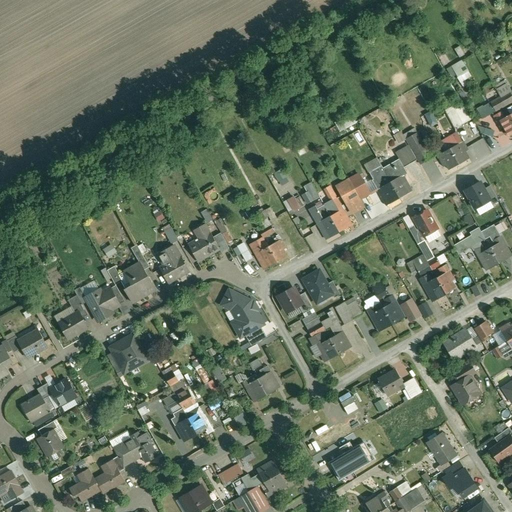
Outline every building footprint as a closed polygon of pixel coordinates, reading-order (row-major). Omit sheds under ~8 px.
[(460,60),(444,68),(449,77),(453,75),(457,82),(468,76),(460,60)] [(505,81),(495,87),(496,88),(497,91),(508,85),(505,81)] [(511,102),(511,94),(511,92),(501,97),(506,106),(511,102)] [(506,106),(501,97),(489,104),(493,113),(506,106)] [(392,101),(386,105),(389,109),(395,106),(392,101)] [(493,113),(489,104),(484,107),(489,116),(493,113)] [(464,124),(458,114),(452,118),(457,127),(464,124)] [(511,116),(511,115),(498,122),(505,135),(508,133),(510,136),(511,135),(511,116)] [(451,127),(442,133),(446,140),(456,135),(451,127)] [(391,135),(396,143),(402,139),(397,131),(391,135)] [(472,145),(477,155),(488,149),(483,139),(472,145)] [(464,141),(451,149),(460,164),(470,159),(466,152),(469,150),(464,141)] [(451,149),(446,152),(442,146),(435,150),(443,165),(446,163),(450,170),(460,164),(451,149)] [(415,161),(407,147),(400,151),(408,165),(415,161)] [(433,158),(428,149),(422,152),(427,161),(433,158)] [(427,161),(422,152),(417,155),(422,164),(427,161)] [(400,159),(383,168),(400,198),(413,191),(404,175),(408,173),(400,159)] [(383,168),(381,166),(370,172),(374,179),(372,180),(387,206),(400,198),(383,168)] [(273,172),(277,180),(283,177),(279,170),(273,172)] [(465,190),(475,209),(490,200),(484,189),(480,182),(465,190)] [(320,197),(312,183),(305,187),(308,192),(304,195),(309,204),(320,197)] [(490,185),(484,189),(490,200),(492,205),(499,201),(490,185)] [(355,200),(348,189),(342,192),(349,204),(355,200)] [(325,205),(319,209),(317,206),(310,210),(327,240),(340,232),(331,217),(325,205)] [(277,218),(271,207),(266,210),(272,221),(277,218)] [(204,222),(209,219),(205,209),(200,212),(204,222)] [(268,218),(263,209),(251,215),(257,225),(268,218)] [(344,209),(331,217),(340,232),(353,225),(344,209)] [(427,210),(414,217),(421,228),(417,230),(422,238),(425,236),(438,229),(434,222),(435,220),(433,218),(432,217),(427,210)] [(487,218),(477,223),(479,227),(480,228),(490,222),(487,218)] [(276,231),(270,221),(265,224),(266,227),(260,231),(264,238),(276,231)] [(490,222),(480,228),(486,239),(496,234),(490,222)] [(210,233),(205,224),(197,228),(202,237),(198,240),(197,238),(195,239),(196,241),(189,245),(198,262),(221,249),(214,237),(211,232),(210,233)] [(417,230),(415,225),(409,228),(418,244),(424,241),(422,238),(417,230)] [(257,226),(247,232),(250,237),(260,231),(257,226)] [(479,227),(471,232),(472,235),(459,242),(465,251),(473,247),(487,271),(500,264),(491,248),(489,245),(484,248),(481,242),(486,239),(480,228),(479,227)] [(172,228),(165,232),(172,244),(179,240),(172,228)] [(250,237),(249,237),(253,244),(264,238),(260,231),(250,237)] [(230,248),(221,233),(214,237),(221,249),(222,252),(230,248)] [(501,237),(494,241),(496,245),(503,241),(501,237)] [(277,242),(269,247),(278,262),(288,256),(285,250),(287,248),(282,239),(277,242)] [(509,250),(503,241),(496,245),(491,248),(500,264),(510,258),(506,251),(509,250)] [(230,247),(234,256),(240,254),(243,262),(249,259),(243,242),(230,247)] [(459,242),(454,245),(459,254),(465,251),(459,242)] [(105,257),(114,252),(109,244),(100,249),(105,257)] [(150,267),(138,245),(131,248),(139,263),(141,262),(145,270),(150,267)] [(174,245),(158,254),(165,265),(161,268),(169,282),(190,271),(181,256),(181,257),(174,245)] [(260,245),(253,249),(256,254),(263,250),(260,245)] [(263,250),(256,254),(261,263),(264,262),(268,268),(278,262),(269,247),(263,250)] [(425,255),(414,262),(418,268),(428,262),(429,262),(425,255)] [(437,257),(429,262),(433,270),(441,265),(437,257)] [(139,263),(130,268),(135,277),(134,278),(134,279),(130,281),(132,285),(125,289),(133,303),(156,290),(145,270),(141,262),(139,263)] [(414,262),(408,265),(413,274),(419,271),(417,268),(418,268),(414,262)] [(418,268),(417,268),(419,271),(421,276),(432,270),(428,262),(418,268)] [(456,280),(447,264),(439,269),(443,275),(437,278),(446,294),(447,294),(457,288),(453,281),(456,280)] [(123,281),(115,266),(108,270),(116,285),(123,281)] [(319,271),(304,279),(316,303),(331,295),(319,271)] [(446,294),(437,278),(425,285),(434,301),(446,294)] [(383,281),(372,287),(375,291),(385,286),(383,281)] [(125,301),(117,286),(111,288),(120,304),(125,301)] [(385,286),(375,291),(379,299),(384,297),(389,293),(385,286)] [(111,288),(98,296),(96,292),(86,297),(99,321),(113,314),(111,309),(120,304),(111,288)] [(294,288),(279,296),(288,312),(300,306),(303,304),(299,296),(294,288)] [(228,289),(220,307),(231,312),(237,323),(234,324),(241,338),(246,336),(261,328),(265,326),(258,313),(260,312),(255,301),(253,302),(252,299),(228,289)] [(314,308),(305,293),(299,296),(303,304),(300,306),(304,314),(314,308)] [(406,317),(394,295),(391,297),(389,293),(384,297),(387,303),(383,306),(393,324),(406,317)] [(89,315),(78,295),(69,300),(76,314),(80,312),(83,318),(89,315)] [(357,301),(348,306),(355,319),(364,314),(357,301)] [(421,315),(413,301),(403,306),(411,320),(421,315)] [(346,303),(336,308),(345,324),(355,319),(348,306),(346,303)] [(381,303),(368,310),(380,332),(393,324),(383,306),(381,303)] [(326,309),(317,314),(322,323),(331,318),(326,309)] [(76,314),(60,323),(69,339),(89,328),(83,318),(80,312),(76,314)] [(316,312),(303,319),(309,330),(322,323),(317,314),(316,312)] [(331,318),(322,323),(326,330),(334,325),(333,322),(331,318)] [(352,347),(337,320),(333,322),(334,325),(326,330),(331,338),(340,354),(352,347)] [(487,322),(475,329),(483,342),(489,338),(488,336),(494,332),(487,322)] [(322,323),(309,330),(313,337),(326,330),(322,323)] [(511,324),(510,326),(509,323),(500,328),(508,341),(511,338),(511,324)] [(19,341),(18,341),(22,348),(28,358),(48,347),(36,326),(35,326),(38,331),(19,341)] [(267,338),(261,328),(246,336),(252,346),(267,338)] [(466,330),(447,342),(457,358),(470,349),(473,354),(479,351),(473,340),(466,330)] [(134,334),(111,348),(113,352),(123,370),(125,372),(148,359),(134,334)] [(16,336),(8,341),(13,350),(14,352),(22,348),(18,341),(19,341),(16,336)] [(484,348),(478,337),(473,340),(479,351),(484,348)] [(331,338),(325,342),(323,338),(316,342),(323,355),(325,354),(329,360),(340,354),(331,338)] [(4,346),(0,348),(0,378),(10,373),(6,367),(4,366),(5,363),(10,361),(12,360),(8,353),(4,346)] [(505,355),(500,346),(493,350),(498,359),(505,355)] [(14,352),(13,350),(8,353),(12,360),(10,361),(13,366),(20,362),(14,352)] [(123,370),(113,352),(107,355),(117,373),(123,370)] [(259,359),(253,362),(251,358),(248,360),(253,370),(262,365),(259,359)] [(471,364),(453,374),(459,382),(470,376),(476,372),(471,364)] [(280,387),(268,366),(260,371),(262,374),(257,377),(267,395),(280,387)] [(220,367),(214,370),(221,382),(226,378),(220,367)] [(210,382),(203,369),(198,371),(206,385),(209,383),(210,382)] [(396,370),(380,379),(388,395),(405,386),(404,384),(396,370)] [(173,371),(165,376),(171,387),(179,382),(173,371)] [(257,377),(256,375),(244,382),(255,402),(267,395),(257,377)] [(459,382),(453,386),(464,404),(481,394),(478,389),(478,386),(475,381),(473,380),(470,376),(459,382)] [(414,378),(404,384),(405,386),(412,399),(422,392),(414,378)] [(51,388),(50,389),(53,394),(60,406),(77,397),(67,379),(51,388)] [(511,380),(503,387),(508,394),(510,393),(511,395),(511,380)] [(218,389),(213,381),(210,382),(209,383),(214,391),(218,389)] [(51,388),(48,383),(43,386),(49,397),(53,394),(50,389),(51,388)] [(49,397),(43,386),(38,389),(41,394),(44,399),(49,397)] [(196,403),(189,389),(176,396),(179,400),(183,409),(184,410),(196,403)] [(175,393),(164,399),(167,407),(179,400),(176,396),(175,393)] [(41,394),(22,405),(32,423),(50,412),(50,413),(52,412),(44,399),(41,394)] [(355,395),(342,403),(345,408),(354,403),(358,400),(355,395)] [(245,412),(238,400),(233,403),(240,415),(245,412)] [(354,403),(345,408),(348,414),(358,409),(354,403)] [(199,408),(192,412),(194,416),(189,418),(198,434),(208,428),(204,422),(207,420),(199,408)] [(184,410),(183,409),(174,414),(176,417),(172,419),(185,441),(198,434),(189,418),(184,410)] [(106,419),(102,412),(98,414),(102,421),(106,419)] [(341,423),(346,433),(365,425),(360,415),(341,423)] [(54,421),(39,430),(42,436),(54,430),(58,428),(54,421)] [(338,425),(314,438),(321,450),(340,439),(338,435),(342,433),(338,425)] [(511,430),(510,427),(495,438),(500,444),(511,436),(511,435),(511,430)] [(42,436),(39,438),(49,456),(50,456),(53,461),(55,460),(55,461),(60,458),(59,457),(61,456),(58,451),(64,448),(54,430),(42,436)] [(152,441),(148,434),(142,437),(139,432),(131,436),(142,455),(146,463),(158,456),(151,442),(152,441)] [(443,433),(428,443),(442,464),(448,461),(457,455),(443,433)] [(500,444),(491,450),(500,461),(511,452),(511,437),(511,436),(500,444)] [(121,446),(129,461),(130,462),(137,458),(142,455),(133,440),(121,446)] [(365,441),(328,462),(339,481),(376,460),(365,441)] [(129,461),(121,446),(121,445),(114,449),(123,465),(129,461)] [(113,459),(102,466),(105,465),(108,472),(96,479),(102,490),(104,493),(116,487),(116,486),(120,484),(126,481),(113,459)] [(448,461),(442,464),(438,467),(441,473),(444,471),(452,466),(448,461)] [(444,471),(447,476),(452,473),(453,476),(464,469),(459,461),(452,466),(444,471)] [(238,463),(219,474),(224,484),(244,473),(238,463)] [(269,467),(267,464),(254,471),(257,476),(261,474),(265,482),(281,473),(275,463),(269,467)] [(74,465),(61,472),(65,477),(77,471),(74,465)] [(85,481),(70,489),(75,497),(79,495),(82,501),(92,495),(96,493),(102,490),(96,479),(90,468),(78,475),(79,475),(81,474),(85,481)] [(447,476),(444,478),(450,488),(454,485),(458,491),(459,491),(463,497),(477,488),(473,482),(465,468),(464,469),(453,476),(452,473),(447,476)] [(11,471),(0,477),(0,496),(15,488),(19,494),(12,498),(12,499),(23,493),(11,471)] [(265,482),(268,488),(264,490),(266,493),(265,493),(266,495),(267,494),(268,497),(288,486),(281,473),(265,482)] [(257,487),(250,474),(242,478),(250,491),(257,487)] [(242,478),(236,481),(244,494),(250,491),(242,478)] [(403,497),(409,494),(403,484),(397,488),(403,497)] [(203,486),(184,497),(192,511),(197,511),(209,505),(205,497),(208,495),(203,486)] [(244,494),(240,497),(248,511),(258,511),(268,506),(257,487),(250,491),(244,494)] [(397,488),(391,492),(397,501),(403,497),(397,488)] [(409,494),(403,497),(411,510),(424,502),(416,489),(409,494)] [(385,491),(364,505),(368,511),(380,511),(390,505),(391,505),(388,500),(390,499),(385,491)] [(390,505),(380,511),(407,511),(411,510),(403,497),(397,501),(396,502),(402,511),(399,511),(397,508),(394,510),(390,505)] [(213,509),(221,506),(217,498),(210,502),(213,509)] [(493,511),(484,499),(465,511),(493,511)] [(23,501),(11,508),(13,511),(20,511),(27,508),(23,501)]
